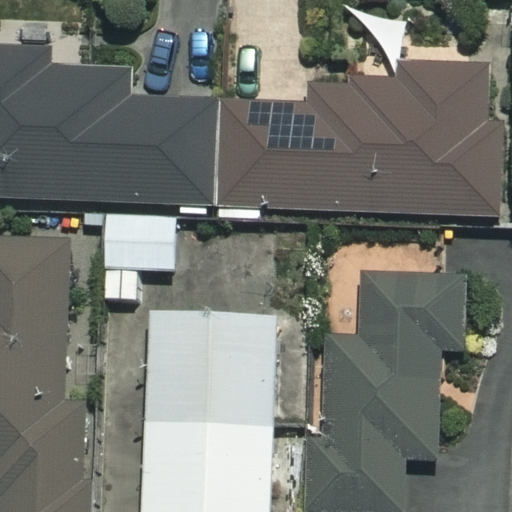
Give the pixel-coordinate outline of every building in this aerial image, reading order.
[(220,218),(222,108),(130,107),(131,77),(49,75),(50,57),(0,56),(0,205),(180,209),(180,218),(220,218)] [(222,108),(220,218),(501,224),(504,74),(396,72),(396,88),(312,86),(312,110),(222,108)] [(103,224),(101,307),(142,308),(142,279),(178,280),(179,225),(103,224)] [(75,245),(0,244),(0,479),(3,479),(2,511),(87,511),(88,411),(73,410),(75,245)] [(467,282),(363,281),(362,346),(324,346),(323,433),(307,433),(306,511),(403,511),(404,464),(438,464),(439,356),(466,356),(467,282)] [(145,511),(272,511),(280,329),(154,323),(145,511)]
